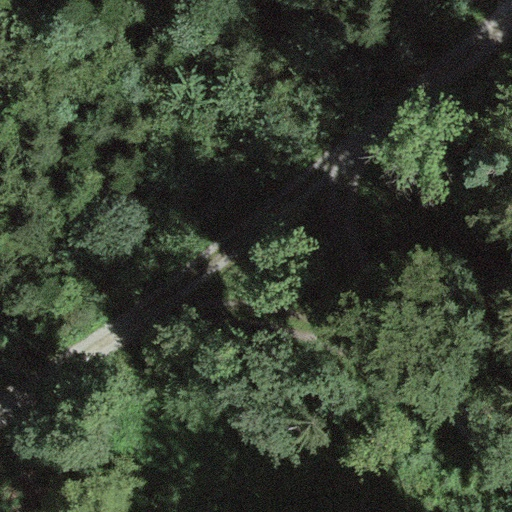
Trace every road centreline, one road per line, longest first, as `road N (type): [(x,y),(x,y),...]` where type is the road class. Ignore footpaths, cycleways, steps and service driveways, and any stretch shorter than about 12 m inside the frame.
road 1 (track): [(511,0),(306,189),(0,411)]
road 2 (track): [(511,491),(457,428),(368,273),(306,189)]
